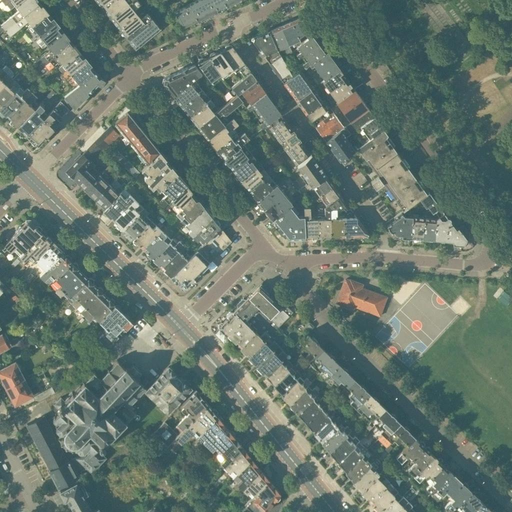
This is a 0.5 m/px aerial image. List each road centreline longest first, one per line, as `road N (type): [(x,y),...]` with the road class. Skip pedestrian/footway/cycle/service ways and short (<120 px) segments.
road 1 (residential): [(511,502),(327,324),(294,260)]
road 2 (residential): [(489,260),(488,238),(322,0)]
road 3 (residential): [(387,258),(369,213),(232,27)]
road 4 (residential): [(260,250),(253,230),(127,76)]
road 5 (secondary): [(180,327),(30,179)]
road 6 (secondary): [(313,487),(180,327)]
road 7 (residential): [(30,179),(127,76)]
